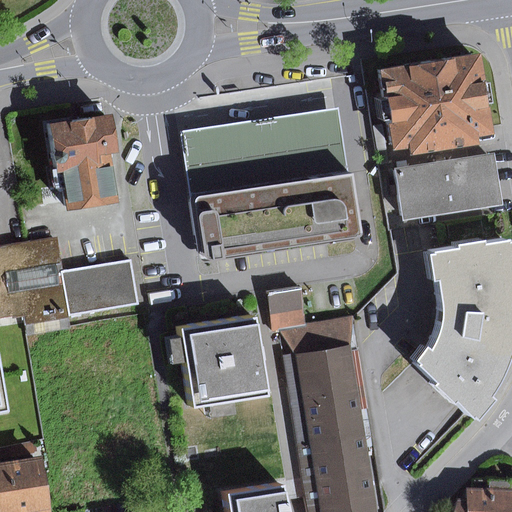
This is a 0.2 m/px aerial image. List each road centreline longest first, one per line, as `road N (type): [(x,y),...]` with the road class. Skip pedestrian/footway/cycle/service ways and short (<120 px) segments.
road 1 (primary): [(199,29),(466,0)]
road 2 (primary): [(86,41),(109,73),(143,83),(183,65),(199,29)]
road 3 (residential): [(417,511),(511,404)]
